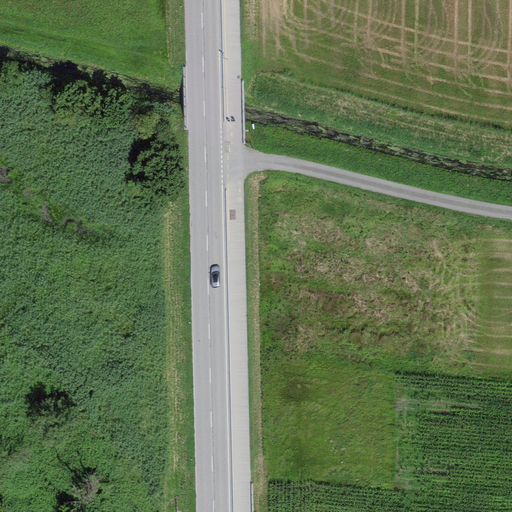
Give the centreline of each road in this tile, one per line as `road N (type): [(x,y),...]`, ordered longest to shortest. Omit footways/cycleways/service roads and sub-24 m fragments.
road 1 (secondary): [(213,511),(204,0)]
road 2 (track): [(207,164),(289,168),(511,214)]
